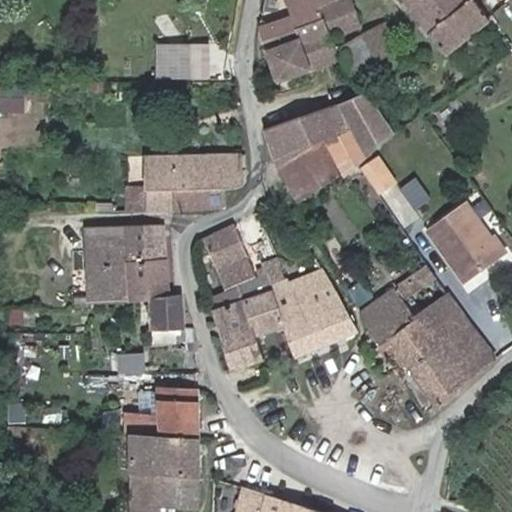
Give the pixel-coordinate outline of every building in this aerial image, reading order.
[(307,42),(332,33),(322,5),(330,0),(291,0),(295,12),(264,22),(263,23),(270,47),(280,76),(283,75),(314,64),(307,42)] [(330,0),(322,5),(332,33),(361,20),(357,7),(353,0),(330,0)] [(492,18),(479,0),(413,0),(444,43),(449,50),(492,18)] [(405,46),(391,16),(370,23),(344,40),(355,69),(405,46)] [(340,55),(332,33),(307,42),(314,64),(340,55)] [(198,66),(198,38),(166,38),(166,67),(198,66)] [(394,123),(370,85),(317,107),(343,164),(345,168),(395,125),(394,123)] [(343,164),(317,107),(270,125),(280,159),(296,188),(301,198),(343,164)] [(398,174),(381,149),(365,160),(382,185),(398,174)] [(163,205),(178,205),(178,188),(227,183),(241,182),(250,179),(246,150),(203,150),(137,152),(137,170),(150,170),(150,184),(151,205),(163,205)] [(178,188),(178,205),(228,202),(227,183),(178,188)] [(150,184),(136,184),(121,184),(121,206),(128,206),(151,205),(150,184)] [(494,234),(469,198),(431,225),(466,274),(508,245),(498,231),(494,234)] [(259,271),(238,220),(206,235),(225,286),(259,271)] [(129,222),(127,222),(133,296),(147,295),(151,294),(170,293),(164,221),(129,222)] [(133,296),(127,222),(91,223),(97,299),(133,296)] [(451,291),(433,263),(364,311),(370,320),(384,340),(391,336),(436,402),(437,399),(494,355),(469,318),(451,291)] [(287,276),(283,266),(271,270),(274,281),(287,276)] [(287,276),(274,281),(287,318),(298,350),(361,324),(337,280),(327,266),(289,280),(287,276)] [(287,318),(274,281),(271,270),(243,282),(258,329),(287,318)] [(266,352),(258,329),(243,282),(226,289),(209,295),(233,365),(266,352)] [(170,293),(151,294),(151,327),(186,326),(182,291),(170,293)] [(145,346),(122,345),(121,366),(145,367),(145,346)] [(159,408),(198,406),(198,387),(161,387),(159,408)] [(198,406),(159,408),(126,407),(125,429),(130,429),(198,436),(198,406)] [(198,475),(198,436),(130,429),(130,467),(129,511),(160,511),(161,500),(161,471),(198,475)] [(161,471),(161,500),(199,502),(198,475),(161,471)] [(247,511),(304,511),(307,503),(245,484),(241,502),(250,504),(247,511)] [(335,511),(307,503),(304,511),(335,511)]
